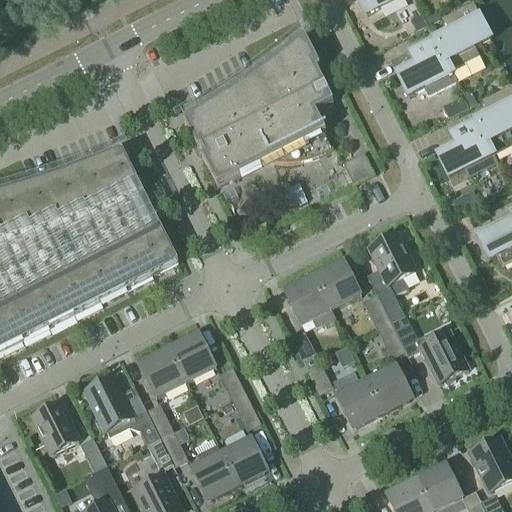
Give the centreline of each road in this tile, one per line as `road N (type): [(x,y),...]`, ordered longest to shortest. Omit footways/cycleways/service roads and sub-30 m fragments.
road 1 (residential): [(230,287),(108,49)]
road 2 (residential): [(0,403),(230,287)]
road 3 (residential): [(326,482),(230,287)]
road 4 (residential): [(420,191),(325,0)]
road 5 (residential): [(230,287),(420,191)]
road 6 (residential): [(326,482),(511,389)]
road 7 (residential): [(511,372),(420,191)]
road 8 (unclassified): [(0,103),(108,49)]
